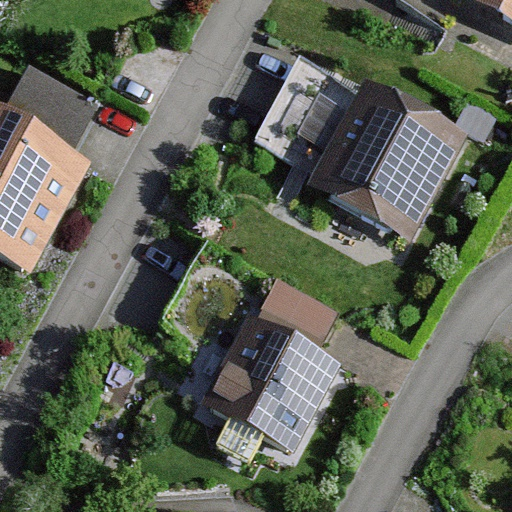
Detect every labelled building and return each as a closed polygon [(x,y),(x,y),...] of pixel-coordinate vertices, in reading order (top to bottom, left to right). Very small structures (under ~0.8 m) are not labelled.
[(511,0),(463,0),(461,5),(511,32),(511,0)] [(35,82),(21,129),(80,148),(95,100),(35,82)] [(419,248),(475,149),(375,92),(319,191),(419,248)] [(0,118),(0,263),(33,282),(96,173),(0,118)] [(300,465),(346,373),(251,325),(205,418),(300,465)]
